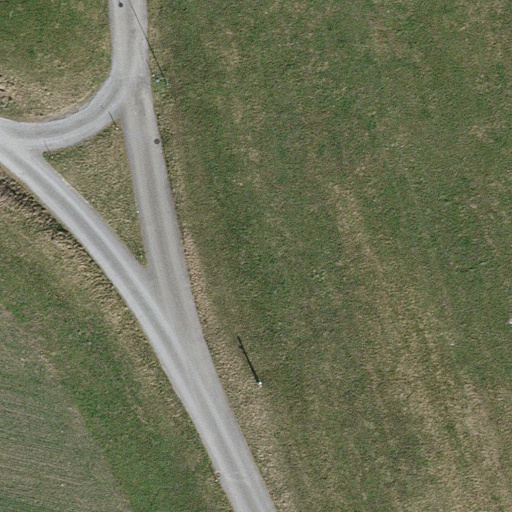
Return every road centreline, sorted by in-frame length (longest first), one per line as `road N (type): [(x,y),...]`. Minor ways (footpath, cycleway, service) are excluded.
road 1 (unclassified): [(256,511),(203,397),(178,317),(126,0)]
road 2 (track): [(190,359),(107,248),(0,143)]
road 3 (track): [(133,75),(112,105),(75,129),(0,138)]
